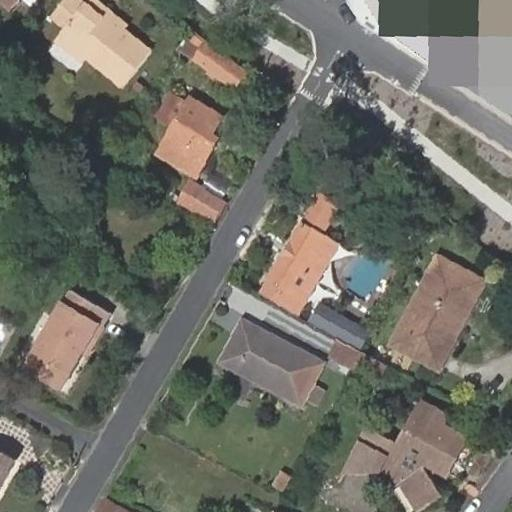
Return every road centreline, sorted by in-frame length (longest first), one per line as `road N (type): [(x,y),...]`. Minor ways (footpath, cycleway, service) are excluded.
road 1 (residential): [(347,34),(77,511)]
road 2 (tertiary): [(347,34),(511,137)]
